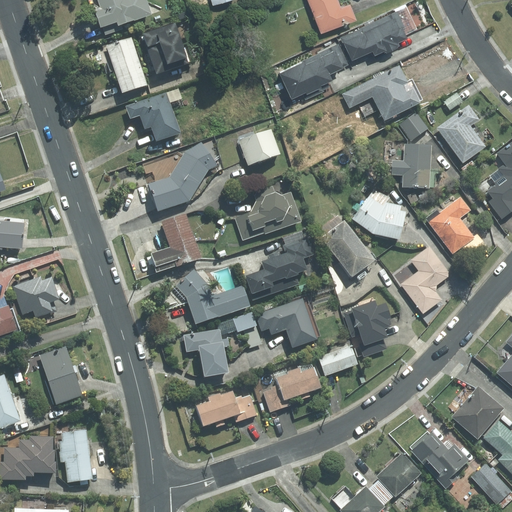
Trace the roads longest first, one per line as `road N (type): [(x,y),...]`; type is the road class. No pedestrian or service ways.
road 1 (tertiary): [(158,492),(137,389),(6,0)]
road 2 (residential): [(511,268),(416,378),(354,423),(158,492)]
